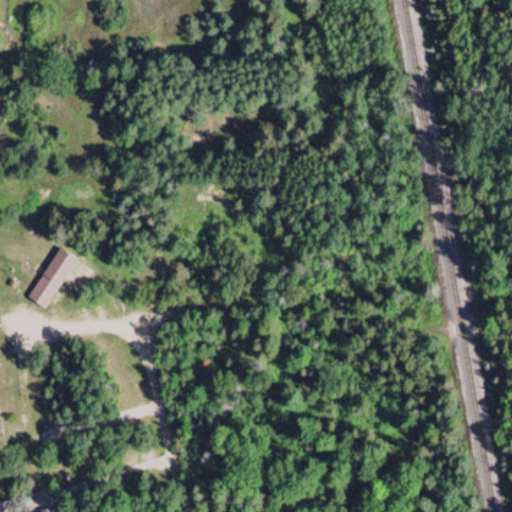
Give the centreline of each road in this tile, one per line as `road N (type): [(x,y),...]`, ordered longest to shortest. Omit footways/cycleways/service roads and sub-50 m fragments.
road 1 (track): [(511,332),(236,300),(179,309),(134,328)]
road 2 (residential): [(189,511),(134,328)]
